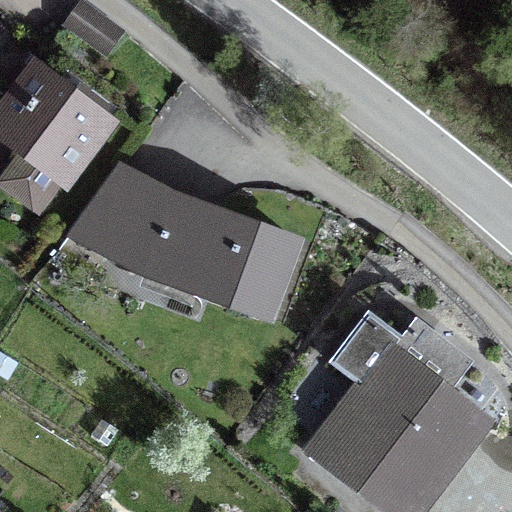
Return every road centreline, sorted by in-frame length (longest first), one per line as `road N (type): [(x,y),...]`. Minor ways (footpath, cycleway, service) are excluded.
road 1 (track): [(511,332),(411,234),(283,161),(197,72),(104,0)]
road 2 (tertiary): [(232,0),(511,218)]
road 3 (track): [(173,168),(300,170)]
